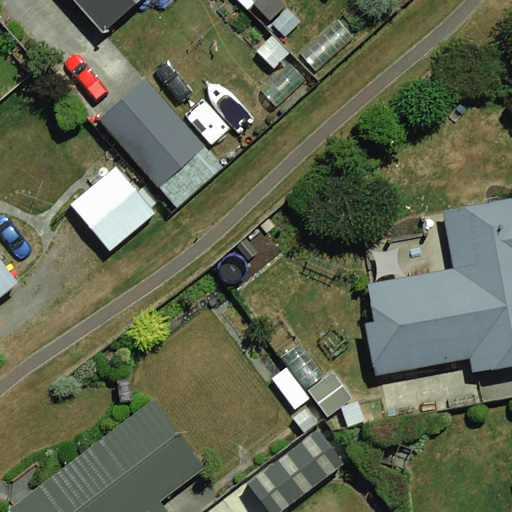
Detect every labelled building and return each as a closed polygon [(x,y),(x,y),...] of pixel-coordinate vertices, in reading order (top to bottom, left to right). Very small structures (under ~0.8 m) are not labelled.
[(57,0),(93,36),(130,0),(57,0)] [(340,18),(298,57),(317,78),(359,39),(340,18)] [(149,78),(100,121),(178,210),(227,167),(149,78)] [(158,213),(115,160),(58,207),(100,260),(158,213)] [(448,265),(339,282),(355,381),(511,355),(511,195),(439,208),(448,265)] [(0,283),(22,266),(0,239),(0,283)] [(140,396),(0,499),(0,503),(6,511),(124,511),(191,463),(140,396)] [(325,429),(254,486),(274,511),(288,511),(351,461),(325,429)] [(511,511),(511,481),(494,484),(497,511),(511,511)]
